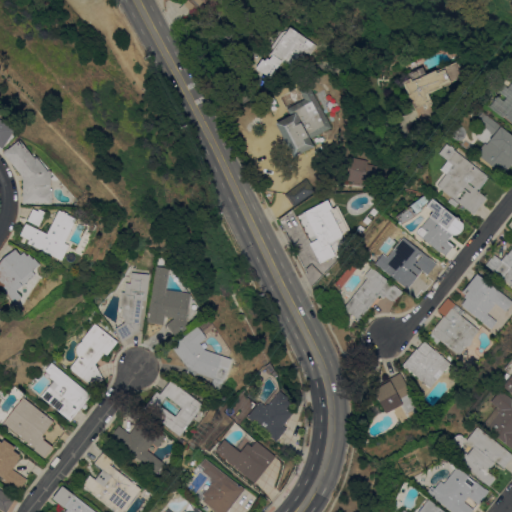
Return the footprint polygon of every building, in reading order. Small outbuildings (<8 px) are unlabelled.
[(201,10),(202,9),(199,6),(195,10),(186,2),(187,0),(203,0),(202,2),(205,5),(209,0),(215,0),(227,11),(216,24),(201,10)] [(300,33),(300,34),(316,44),(310,54),(303,50),(291,67),(281,61),(271,77),(257,68),(263,59),(266,61),(267,58),(270,59),(273,55),(271,53),(273,48),(271,47),(281,31),(288,29),(290,27),(300,33)] [(431,120),(423,124),(415,107),(414,108),(408,94),(409,93),(403,81),(410,77),(408,73),(424,66),(427,74),(436,70),(438,70),(458,61),(465,77),(458,81),(457,79),(451,82),(451,84),(430,93),(434,104),(431,105),(431,104),(430,104),(434,113),(428,116),(431,120)] [(511,121),(505,116),(504,118),(490,106),(498,96),(504,100),(507,97),(498,90),(503,83),(508,87),(511,82),(511,121)] [(294,157),(276,122),(291,115),(288,108),(305,99),(301,91),(310,86),(332,127),(311,138),(315,146),(294,157)] [(511,164),(504,175),(498,169),(496,171),(489,165),(490,163),(477,153),(485,142),(487,144),(494,135),(490,131),(476,120),(483,111),(511,134),(511,164)] [(0,117),(16,129),(3,148),(0,145),(0,117)] [(29,203),(29,204),(23,204),(24,177),(3,151),(8,148),(9,148),(21,139),(35,157),(37,155),(49,170),(52,170),(52,189),(53,189),(53,203),(29,203)] [(437,185),(447,173),(441,169),(448,160),(439,153),(447,143),(450,146),(452,145),(454,147),(455,149),(488,175),(477,190),(487,197),(474,214),(437,185)] [(348,180),(353,157),(368,160),(368,164),(391,169),(387,188),(348,180)] [(315,190),(294,205),(286,194),(307,178),(315,190)] [(446,255),(441,251),(440,252),(440,251),(436,256),(430,251),(434,246),(417,233),(417,232),(418,232),(418,231),(419,229),(420,228),(422,227),(434,211),(427,205),(428,204),(427,204),(431,199),(432,200),(433,198),(446,209),(446,208),(456,217),(463,222),(463,224),(463,226),(463,229),(462,231),(460,232),(458,233),(455,234),(453,233),(448,240),(454,245),(446,255)] [(296,216),(323,202),(323,203),(327,201),(331,208),(337,205),(349,227),(348,228),(350,230),(343,233),(344,236),(330,243),(332,248),(329,250),(328,253),(318,258),(296,216)] [(28,243),(30,239),(21,235),(26,223),(24,222),(26,218),(28,220),(35,207),(46,212),(38,229),(48,234),(60,210),(63,211),(64,210),(69,212),(68,214),(78,219),(65,243),(70,245),(63,260),(28,243)] [(375,263),(383,253),(388,257),(404,237),(437,263),(427,276),(422,272),(408,288),(375,263)] [(0,286),(0,263),(16,249),(22,255),(25,252),(28,255),(30,254),(34,259),(35,258),(41,264),(33,271),(36,274),(17,290),(23,297),(16,304),(0,286)] [(511,284),(487,265),(495,255),(503,261),(511,250),(511,284)] [(147,321),(148,316),(157,266),(171,268),(167,290),(191,293),(191,297),(187,319),(188,328),(177,337),(166,324),(175,318),(165,316),(164,324),(147,321)] [(402,291),(396,303),(385,296),(382,300),(380,299),(373,308),(370,306),(360,320),(356,317),(354,319),(351,316),(353,314),(345,308),(368,277),(366,275),(372,267),(402,291)] [(140,330),(123,341),(115,328),(125,322),(126,316),(122,316),(124,307),(120,306),(122,291),(125,292),(127,282),(131,283),(132,272),(150,274),(147,300),(143,300),(140,330)] [(467,298),(465,296),(466,294),(463,292),(478,274),(511,300),(511,304),(506,311),(496,303),(487,314),(497,321),(492,328),(462,305),(467,298)] [(472,342),(471,344),(470,345),(466,346),(465,349),(459,354),(441,340),(437,344),(428,336),(444,315),(438,310),(448,298),(465,311),(461,315),(480,330),(472,339),(472,342)] [(79,356),(77,353),(77,351),(77,349),(77,347),(78,344),(80,342),(83,341),(82,339),(95,323),(118,341),(107,355),(105,353),(96,364),(104,379),(100,381),(99,380),(94,386),(84,378),(82,378),(70,368),(79,356)] [(197,372),(195,378),(186,375),(189,367),(172,346),(189,333),(188,333),(198,325),(207,337),(201,343),(206,349),(232,359),(225,380),(224,379),(220,393),(203,387),(205,382),(212,384),(214,378),(197,372)] [(435,350),(436,349),(440,352),(439,353),(441,355),(441,354),(444,356),(444,357),(451,363),(431,387),(430,387),(429,388),(425,384),(426,383),(423,380),(422,381),(418,378),(419,377),(416,375),(415,376),(412,373),(413,372),(412,371),(410,372),(406,368),(407,367),(406,367),(403,365),(417,348),(418,349),(424,341),(435,350)] [(49,376),(51,374),(45,370),(52,362),(90,394),(89,395),(91,396),(70,420),(41,396),(54,380),(49,376)] [(420,406),(419,406),(421,410),(415,414),(413,410),(407,413),(402,404),(387,413),(374,388),(383,384),(382,382),(401,372),(420,406)] [(511,392),(503,385),(511,374),(511,392)] [(144,408),(157,391),(160,393),(171,379),(204,405),(180,436),(144,408)] [(277,442),(275,440),(275,439),(247,417),(260,401),(264,404),(278,386),(287,394),(286,395),(289,397),(287,399),(292,403),(288,408),(293,412),(283,425),(287,428),(277,442)] [(511,398),(511,448),(491,431),(491,432),(482,425),(497,406),(491,401),(501,389),(511,398)] [(54,421),(43,436),(45,437),(44,439),(53,446),(45,457),(34,449),(35,448),(24,439),(25,438),(13,430),(5,423),(4,424),(3,423),(23,396),(54,421)] [(157,473),(120,443),(116,448),(107,441),(120,425),(130,433),(142,417),(160,432),(161,431),(167,436),(158,447),(153,443),(148,450),(165,463),(157,473)] [(468,454),(474,446),(466,441),(478,426),(511,453),(511,457),(504,468),(495,460),(494,462),(495,462),(488,471),(497,477),(490,486),(458,462),(466,452),(468,454)] [(255,482),(227,460),(227,459),(216,450),(225,439),(241,452),(243,449),(238,445),(246,435),(255,442),(257,440),(276,456),(255,482)] [(0,440),(2,442),(5,439),(16,447),(14,450),(21,455),(12,468),(28,479),(19,492),(1,480),(3,477),(0,475),(0,440)] [(119,511),(83,484),(90,475),(96,479),(104,469),(95,462),(103,452),(113,460),(110,464),(142,488),(123,511),(119,511)] [(240,485),(241,485),(245,489),(226,511),(218,511),(203,500),(206,497),(203,495),(204,494),(201,491),(211,478),(211,479),(212,478),(203,471),(205,468),(201,464),(206,458),(240,485)] [(471,511),(451,511),(450,511),(451,510),(430,494),(432,492),(429,490),(431,486),(435,489),(441,480),(444,483),(447,479),(448,479),(457,466),(470,476),(469,476),(475,481),(476,481),(485,488),(486,488),(489,491),(479,504),(469,496),(465,502),(474,509),(471,511)] [(96,511),(57,511),(58,511),(55,509),(60,503),(53,498),(63,486),(96,511)] [(0,488),(11,496),(12,496),(16,498),(7,511),(5,511),(0,508),(0,488)] [(401,511),(404,509),(407,511),(418,511),(429,499),(445,511),(401,511)]
